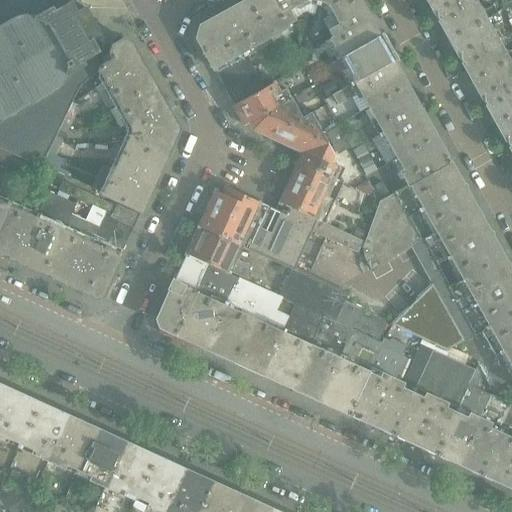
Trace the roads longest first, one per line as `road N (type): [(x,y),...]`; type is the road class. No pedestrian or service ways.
road 1 (tertiary): [(0,342),(371,511)]
road 2 (tertiary): [(472,511),(111,347)]
road 3 (residential): [(511,212),(391,0)]
road 4 (residential): [(205,142),(111,347)]
road 5 (residential): [(154,26),(211,128),(205,142)]
road 6 (tertiary): [(111,347),(0,295)]
